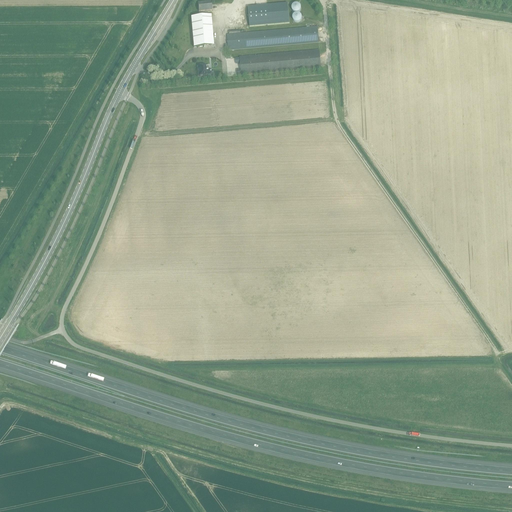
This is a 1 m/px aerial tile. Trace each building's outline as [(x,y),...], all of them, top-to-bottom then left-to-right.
[(199,12),(204,11),(212,10),(211,2),(198,4),(199,12)] [(248,7),(249,27),(289,24),(288,4),(248,7)] [(297,13),(298,13),(299,13),(299,12),(300,12),(300,11),(301,10),(301,9),(301,8),(301,7),(300,6),(299,5),(298,4),(297,4),(296,4),(295,4),(294,5),(293,5),(293,6),(292,6),(292,7),(292,8),(292,9),(292,10),(292,11),(293,12),(294,13),(295,13),(296,13),(297,13)] [(300,22),(301,21),(301,20),(302,19),(302,18),(302,17),(301,17),(301,16),(301,15),(300,15),(299,14),(298,14),(297,14),(296,14),(295,14),(294,15),(293,16),(293,17),(292,18),(293,19),(293,20),(293,21),(294,21),(294,22),(295,22),(296,23),(297,23),(298,23),(299,23),(299,22),(300,22)] [(211,16),(191,17),(193,48),(214,46),(211,16)] [(317,27),(227,35),(228,44),(225,45),(225,51),(319,43),(317,27)] [(239,57),(240,58),(237,58),(238,62),(240,62),(241,69),(237,69),(237,76),(321,69),(319,50),(239,57)] [(198,67),(198,68),(198,70),(199,71),(199,76),(200,76),(207,76),(207,78),(211,78),(211,70),(209,70),(209,66),(198,67)]
